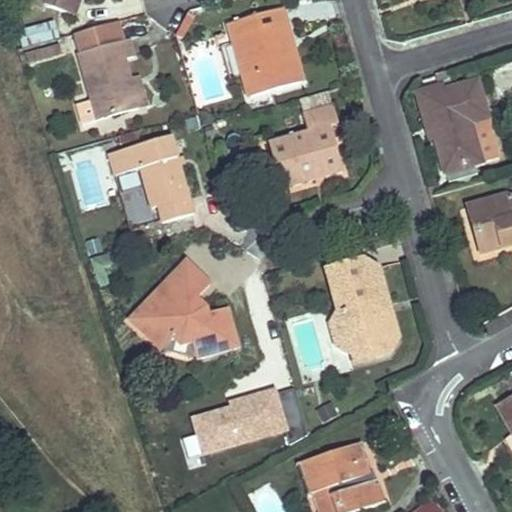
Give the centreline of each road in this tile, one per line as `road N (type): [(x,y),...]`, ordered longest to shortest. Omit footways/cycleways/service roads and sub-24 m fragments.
road 1 (residential): [(466,366),(441,387),(432,425),(477,511)]
road 2 (residential): [(424,224),(375,71)]
road 3 (residential): [(466,366),(424,224)]
road 4 (residential): [(375,71),(511,35)]
